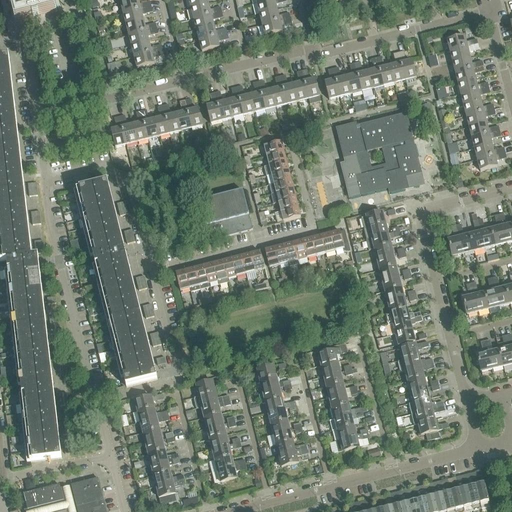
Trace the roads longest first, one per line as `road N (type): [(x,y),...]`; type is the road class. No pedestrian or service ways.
road 1 (residential): [(97,403),(44,182)]
road 2 (residential): [(97,403),(176,383),(151,271)]
road 3 (residential): [(151,271),(127,181),(102,168),(44,182)]
road 4 (residential): [(151,271),(312,229)]
road 5 (residential): [(438,281),(424,228),(430,212),(511,190)]
road 6 (residential): [(38,116),(183,83)]
road 7 (residential): [(331,486),(297,355)]
road 8 (residential): [(270,501),(237,370)]
road 9 (residential): [(394,470),(360,340)]
road 10 (residential): [(209,511),(179,394)]
